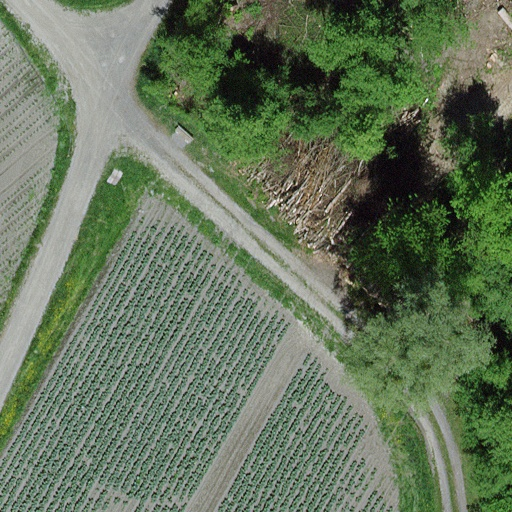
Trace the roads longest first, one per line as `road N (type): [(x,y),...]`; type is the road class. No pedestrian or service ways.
road 1 (track): [(108,89),(444,430),(454,511)]
road 2 (track): [(108,89),(24,351),(0,394)]
road 3 (track): [(22,0),(108,89)]
